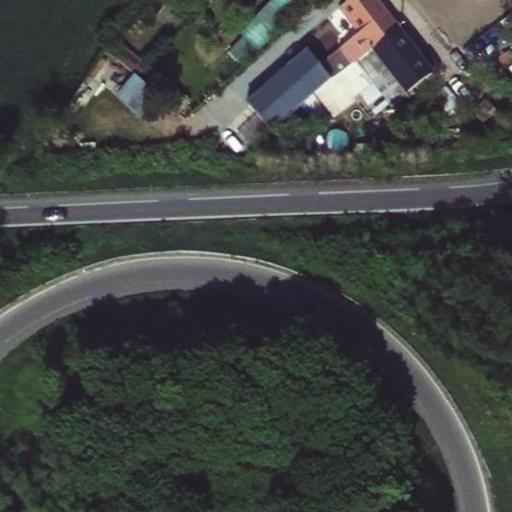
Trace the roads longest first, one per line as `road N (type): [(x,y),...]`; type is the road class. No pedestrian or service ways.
road 1 (motorway): [(0,332),(51,297),(134,273),(225,272),(312,295),(383,338),(412,368),(454,436),(476,511)]
road 2 (motorway): [(511,189),(0,215)]
